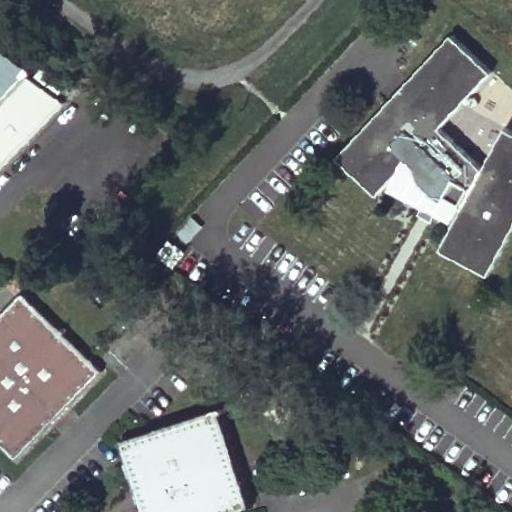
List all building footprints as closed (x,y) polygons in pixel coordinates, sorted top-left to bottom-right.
[(449,33),(335,156),(376,194),(410,157),(419,166),(419,169),(420,174),(421,178),(424,182),(426,185),(431,188),(429,192),(443,199),(463,209),(441,250),(489,276),(511,233),(511,131),(504,128),(486,170),(440,126),(490,71),(449,33)] [(31,72),(0,50),(0,104),(27,76),(31,72)] [(0,169),(65,103),(27,76),(0,104),(0,169)] [(443,199),(429,192),(416,215),(431,223),(443,199)] [(0,441),(15,456),(102,367),(21,288),(0,310),(0,441)] [(218,405),(119,438),(143,511),(229,511),(250,505),(218,405)]
